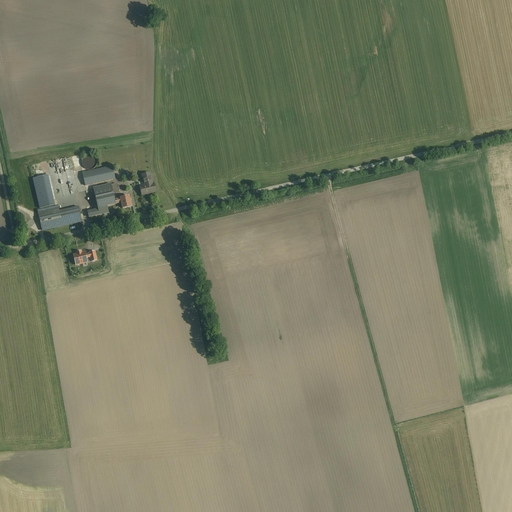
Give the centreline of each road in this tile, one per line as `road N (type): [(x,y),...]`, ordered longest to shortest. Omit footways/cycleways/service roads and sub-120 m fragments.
road 1 (unclassified): [(511,131),(0,247)]
road 2 (track): [(324,174),(392,419)]
